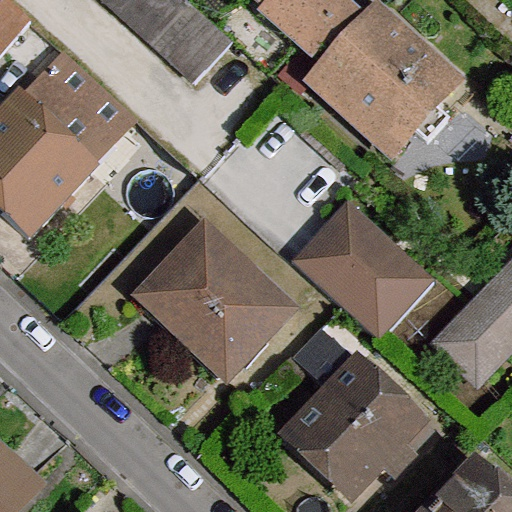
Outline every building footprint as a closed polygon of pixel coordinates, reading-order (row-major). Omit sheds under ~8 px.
[(2,0),(0,0),(0,63),(2,65),(34,29),(2,0)] [(100,0),(195,86),(233,45),(182,0),(100,0)] [(258,0),(271,12),(268,16),(306,51),(329,71),(317,85),(393,155),(415,131),(430,145),(449,125),(433,110),(455,86),(380,16),(369,28),(337,0),(258,0)] [(14,55),(34,73),(53,53),(33,35),(14,55)] [(299,104),(317,85),(329,71),(306,51),(277,83),(299,104)] [(64,55),(45,75),(79,107),(55,133),(87,163),(130,117),(64,55)] [(0,123),(0,206),(30,234),(92,168),(87,163),(55,133),(79,107),(45,75),(0,123)] [(349,204),(294,265),(381,344),(436,283),(349,204)] [(284,314),(208,243),(152,303),(228,374),(284,314)] [(511,279),(447,346),(483,380),(511,350),(511,279)] [(297,362),(333,396),(360,367),(324,333),(297,362)] [(360,367),(333,396),(293,438),(356,497),(386,465),(423,426),(360,367)] [(386,465),(396,474),(433,435),(423,426),(386,465)] [(0,458),(0,511),(18,511),(37,493),(0,458)] [(511,511),(511,505),(477,473),(440,511),(511,511)]
